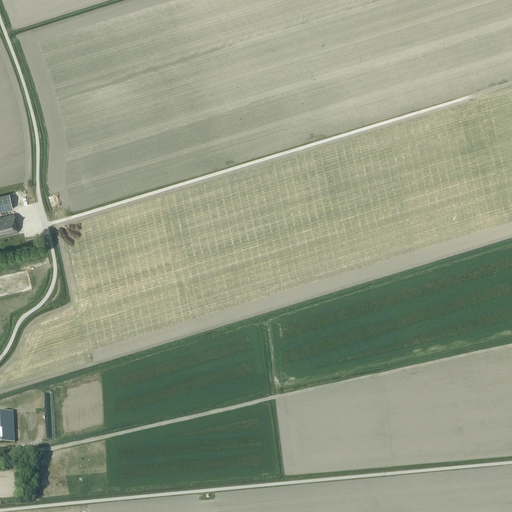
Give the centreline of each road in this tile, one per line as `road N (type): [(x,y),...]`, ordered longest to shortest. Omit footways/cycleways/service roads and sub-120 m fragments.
road 1 (track): [(45,224),(468,97)]
road 2 (unclassified): [(0,358),(20,319),(49,292),(55,271),(37,188),(35,127),(0,18)]
